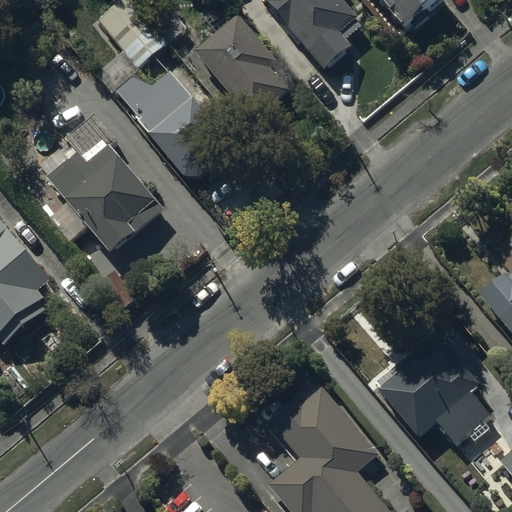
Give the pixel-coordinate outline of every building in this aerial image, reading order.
[(262,0),(328,78),(354,56),(348,48),(364,35),(359,30),(362,28),(338,0),(262,0)] [(374,0),(407,39),(448,5),(443,0),(374,0)] [(131,5),(101,29),(140,75),(169,51),(131,5)] [(240,24),(196,61),(254,130),(290,100),(273,80),(282,73),(240,24)] [(60,36),(22,66),(55,105),(92,75),(60,36)] [(168,55),(118,94),(184,178),(214,155),(209,149),(229,133),(168,55)] [(167,219),(111,155),(89,174),(79,162),(49,188),(115,264),(167,219)] [(0,342),(6,349),(47,314),(42,308),(46,305),(39,296),(51,285),(0,225),(0,342)] [(511,273),(479,300),(511,339),(511,273)] [(404,353),(371,381),(382,394),(379,396),(415,442),(435,426),(462,461),(499,431),(473,398),(480,392),(458,364),(456,366),(438,344),(412,364),(404,353)] [(300,401),(270,426),(301,463),(270,488),(289,511),(387,511),(358,477),(379,460),(324,393),(306,408),(300,401)] [(511,457),(500,467),(511,481),(511,457)]
